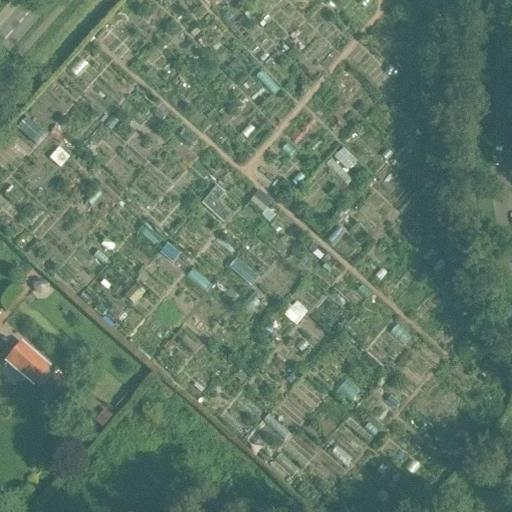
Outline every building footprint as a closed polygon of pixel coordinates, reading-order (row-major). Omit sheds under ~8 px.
[(259,191),(253,198),(266,209),(272,202),(259,191)] [(49,287),(48,285),(42,280),(41,280),(40,280),(38,280),(37,280),(32,283),(33,290),(39,296),(40,297),(43,298),(45,297),(47,296),(49,295),(50,293),(50,291),(50,289),(49,287)] [(133,305),(145,293),(136,284),(124,296),(133,305)] [(50,368),(21,343),(4,363),(33,388),(50,368)] [(101,429),(112,416),(105,410),(94,423),(101,429)]
